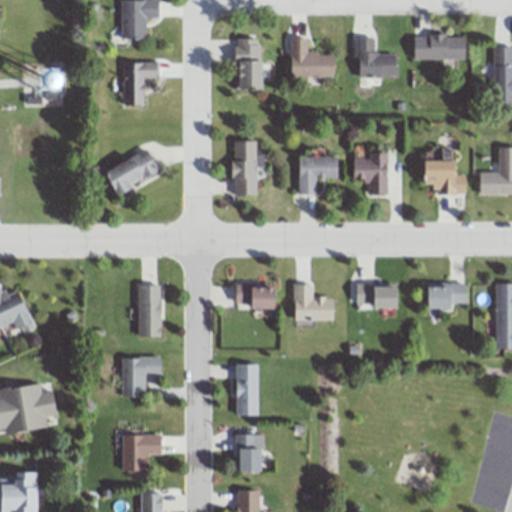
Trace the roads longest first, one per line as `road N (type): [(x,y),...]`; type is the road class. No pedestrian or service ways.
road 1 (residential): [(0,239),(511,241)]
road 2 (residential): [(199,0),(200,511)]
road 3 (residential): [(511,4),(252,0)]
